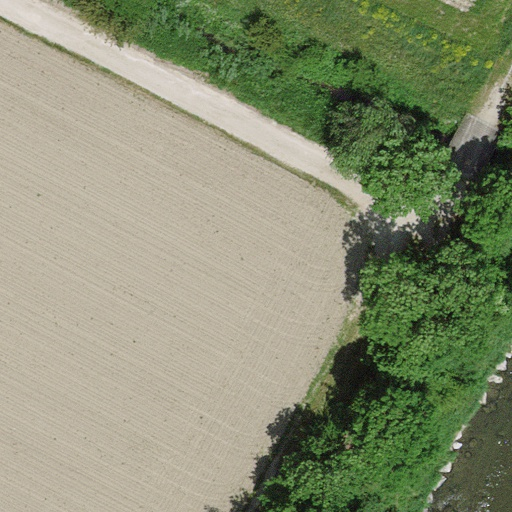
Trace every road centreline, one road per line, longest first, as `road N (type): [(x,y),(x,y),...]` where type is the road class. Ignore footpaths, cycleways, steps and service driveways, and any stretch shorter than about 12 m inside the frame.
road 1 (track): [(10,0),(447,228)]
road 2 (track): [(447,228),(321,511)]
road 3 (track): [(511,91),(447,228)]
